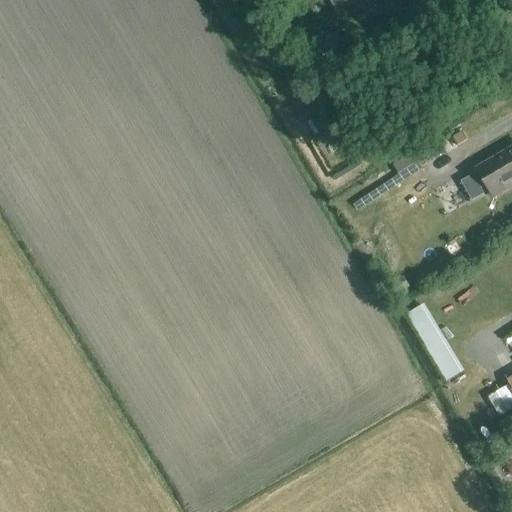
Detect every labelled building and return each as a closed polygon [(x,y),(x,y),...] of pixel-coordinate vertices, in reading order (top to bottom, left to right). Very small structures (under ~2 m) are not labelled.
[(463,133),(454,138),(459,147),(468,142),(463,133)] [(422,159),(438,150),(433,140),(418,149),(422,159)] [(511,147),(476,168),(481,176),(474,180),(479,189),(486,185),(493,197),(511,186),(511,147)] [(385,196),(421,173),(414,162),(379,186),(385,196)] [(467,204),(455,185),(445,191),(457,210),(467,204)] [(403,278),(391,285),(397,295),(409,287),(403,278)] [(405,311),(443,380),(462,370),(424,301),(405,311)]
